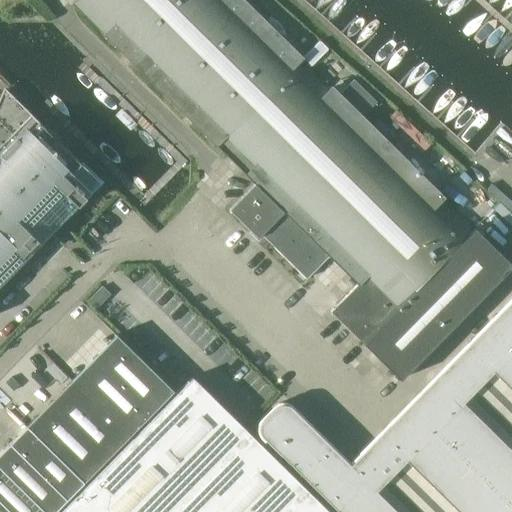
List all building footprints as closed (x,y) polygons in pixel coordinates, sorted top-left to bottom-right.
[(361,116),(375,101),(352,78),(338,93),(331,85),(330,86),(301,57),(243,0),(78,0),(73,5),(256,184),(231,210),(260,238),(262,236),(307,279),(329,257),(357,284),(330,312),(362,342),(473,229),(474,228),(443,198),(444,197),(401,155),(361,116)] [(0,280),(95,184),(1,92),(0,93),(0,280)] [(490,110),(463,140),(474,149),(501,119),(490,110)] [(398,378),(511,262),(510,262),(509,263),(473,229),(362,342),(384,363),(398,378)] [(338,511),(511,511),(511,302),(350,468),(290,409),(289,408),(287,407),(286,406),(284,406),(282,406),(281,407),(279,407),(277,408),(276,409),(262,424),(261,425),(260,426),(260,428),(259,430),(259,431),(260,433),(260,435),(261,436),(262,438),(338,511)] [(115,334),(70,379),(127,435),(171,390),(115,334)] [(330,511),(191,376),(57,511),(330,511)] [(70,379),(25,425),(82,481),(127,435),(70,379)] [(25,425),(8,442),(65,498),(82,481),(25,425)] [(8,442),(0,450),(0,467),(45,511),(51,511),(65,498),(8,442)] [(45,511),(0,467),(0,501),(11,511),(45,511)] [(11,511),(0,501),(0,511),(11,511)]
